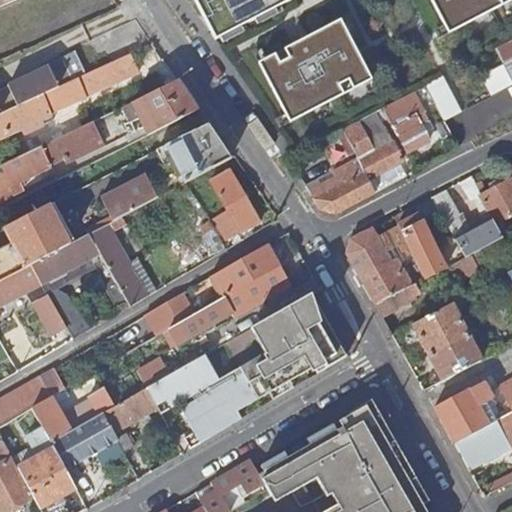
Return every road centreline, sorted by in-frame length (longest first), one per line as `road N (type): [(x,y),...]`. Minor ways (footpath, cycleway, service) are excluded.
road 1 (residential): [(300,219),(0,391)]
road 2 (residential): [(387,364),(132,511)]
road 3 (residential): [(300,219),(146,2)]
road 4 (residential): [(511,136),(318,244)]
road 5 (residential): [(479,511),(387,364)]
road 6 (residential): [(146,2),(0,71)]
road 7 (residential): [(387,364),(318,244)]
